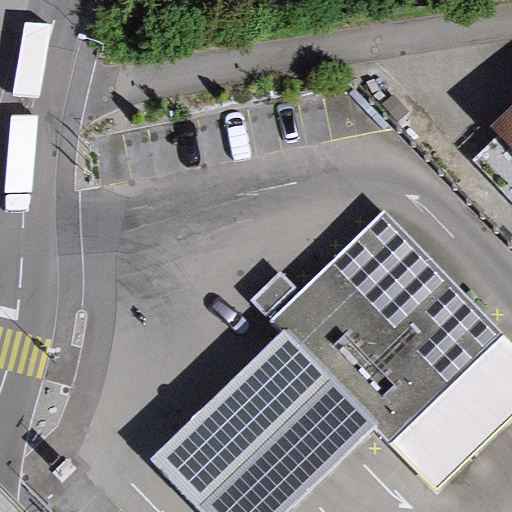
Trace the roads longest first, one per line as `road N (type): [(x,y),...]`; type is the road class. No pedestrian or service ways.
road 1 (residential): [(42,78),(123,85),(511,22)]
road 2 (tertiary): [(0,367),(19,315),(26,163),(42,78)]
